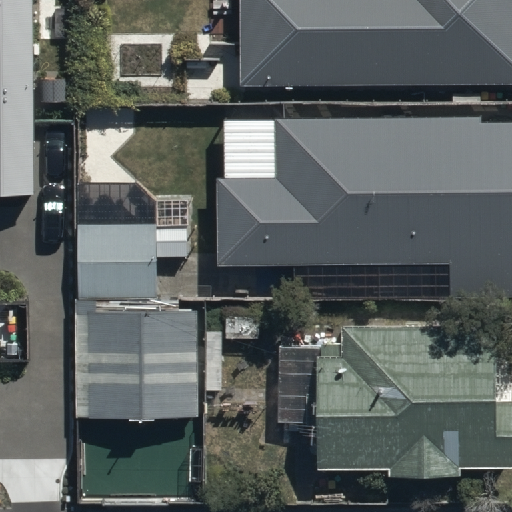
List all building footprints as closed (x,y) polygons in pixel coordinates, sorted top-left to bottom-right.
[(32,0),(0,0),(0,195),(34,196),(32,0)] [(511,0),(236,0),(237,73),(511,71),(511,0)] [(214,167),(214,252),(451,252),(451,287),(511,287),(511,104),(275,105),(275,166),(214,167)] [(154,217),(76,217),(76,291),(154,291),(154,217)] [(197,302),(86,303),(86,404),(197,403),(197,302)] [(495,313),(342,313),(342,339),(318,339),(318,453),(391,453),(391,462),(460,462),(460,456),(511,455),(511,387),(495,388),(495,313)]
